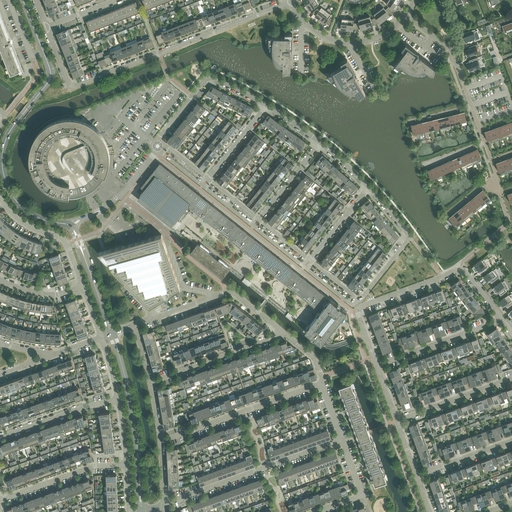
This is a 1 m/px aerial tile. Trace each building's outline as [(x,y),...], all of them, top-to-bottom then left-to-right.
[(49,9),(58,6),(56,0),(47,4),(49,9)] [(69,2),(66,3),(68,8),(72,7),(75,6),(73,0),(72,0),(71,1),(69,2)] [(142,0),(146,10),(151,8),(147,0),(142,0)] [(234,0),(233,0),(234,3),(238,13),(245,10),(240,0),(234,0)] [(248,0),(242,0),(241,1),(240,0),(245,10),(252,7),(248,0)] [(309,10),(310,9),(313,13),(317,8),(316,6),(319,4),(316,0),(313,0),(306,5),(309,10)] [(391,0),(388,0),(386,4),(389,5),(387,8),(392,12),(394,9),(395,10),(399,5),(391,0)] [(135,14),(140,12),(136,2),(131,4),(135,14)] [(234,3),(234,4),(229,6),(233,15),(238,13),(234,3)] [(131,16),(135,14),(131,4),(127,6),(131,16)] [(223,5),(218,7),(222,19),(227,17),(224,8),(223,5)] [(51,15),(60,11),(58,6),(49,9),(51,15)] [(126,18),(131,16),(127,6),(122,7),(126,18)] [(227,17),(233,15),(229,6),(224,8),(227,17)] [(122,19),(126,18),(122,7),(118,9),(122,19)] [(218,7),(212,10),(213,12),(217,21),(222,19),(218,7)] [(320,9),(318,8),(317,8),(313,13),(316,15),(315,16),(320,19),(326,11),(321,7),(320,9)] [(379,11),(378,11),(385,19),(390,16),(389,15),(392,12),(387,8),(385,9),(383,7),(379,11)] [(118,9),(113,11),(117,21),(122,19),(118,9)] [(113,23),(117,21),(113,11),(109,13),(113,23)] [(329,17),(331,14),(326,11),(320,19),(325,23),(325,22),(329,25),(332,19),(329,17)] [(378,11),(374,14),(375,17),(373,18),(376,24),(379,22),(380,23),(385,19),(378,11)] [(0,12),(0,47),(11,75),(22,71),(22,70),(12,44),(13,44),(10,38),(0,12)] [(208,14),(208,13),(208,14),(211,23),(217,21),(213,12),(208,14)] [(108,25),(113,23),(109,13),(104,14),(108,25)] [(104,26),(108,25),(104,14),(100,16),(104,26)] [(211,23),(208,14),(201,16),(205,26),(211,23)] [(193,16),(194,17),(194,18),(198,28),(205,26),(201,16),(197,18),(196,15),(193,16)] [(99,28),(104,26),(100,16),(95,18),(99,28)] [(373,18),(371,19),(370,16),(364,18),(367,28),(373,27),(372,25),(376,24),(373,18)] [(95,30),(99,28),(95,18),(91,20),(95,30)] [(193,30),(198,28),(194,18),(188,20),(193,30)] [(364,18),(358,19),(359,22),(356,23),(357,30),(361,29),(361,30),(367,28),(364,18)] [(341,28),(341,29),(347,30),(348,19),(342,19),(342,22),(339,21),(337,28),(341,28)] [(354,23),(354,20),(348,19),(347,30),(353,31),(353,29),(357,30),(356,23),(354,23)] [(86,21),(90,32),(95,30),(91,20),(86,21)] [(187,32),(193,30),(188,20),(183,22),(187,32)] [(183,22),(184,24),(179,26),(182,34),(187,32),(183,22)] [(511,22),(503,26),(504,29),(505,31),(511,28),(511,22)] [(182,34),(179,26),(173,28),(177,36),(182,34)] [(177,36),(173,28),(168,30),(171,39),(177,36)] [(68,30),(58,33),(61,39),(73,34),(70,29),(68,30)] [(464,35),(465,41),(466,40),(466,42),(469,41),(474,40),(474,39),(475,41),(476,40),(480,39),(477,30),(476,31),(475,31),(474,30),(475,30),(474,29),(465,33),(466,35),(464,35)] [(163,32),(163,31),(162,31),(166,41),(171,39),(168,30),(163,32)] [(155,34),(159,43),(166,41),(162,31),(155,34)] [(75,39),(73,34),(61,39),(63,44),(75,39)] [(278,67),(279,67),(279,68),(281,68),(283,68),(283,70),(290,73),(291,53),(288,53),(288,48),(292,48),(292,34),(285,36),(285,37),(269,37),(269,45),(271,45),(271,46),(270,47),(271,47),(271,48),(271,50),(272,53),(272,55),(273,57),(274,59),(274,60),(274,61),(275,62),(275,63),(276,64),(276,65),(277,65),(277,66),(278,67)] [(146,48),(153,46),(149,36),(142,39),(146,48)] [(63,44),(65,49),(74,46),(77,45),(75,39),(63,44)] [(131,41),(132,44),(135,53),(141,51),(137,42),(136,39),(131,41)] [(142,40),(137,42),(141,51),(146,48),(142,39),(142,40)] [(130,55),(135,53),(132,44),(127,46),(130,55)] [(420,75),(421,75),(422,75),(423,75),(424,75),(425,75),(425,74),(427,73),(428,72),(430,73),(436,69),(420,57),(418,59),(415,56),(418,53),(406,44),(403,51),(404,52),(395,65),(401,70),(402,68),(403,69),(404,69),(404,70),(406,71),(408,71),(409,72),(411,73),(413,74),(415,74),(416,75),(418,75),(419,75),(420,75)] [(474,54),(475,54),(476,55),(476,56),(481,54),(478,47),(478,45),(477,44),(469,47),(469,48),(465,50),(466,50),(468,57),(472,55),(474,54)] [(65,49),(67,55),(76,51),(79,50),(77,45),(74,46),(65,49)] [(120,45),(115,47),(119,59),(125,57),(122,48),(120,45)] [(125,57),(130,55),(127,46),(122,48),(125,57)] [(114,61),(119,59),(115,47),(110,49),(111,52),(114,61)] [(69,60),(78,56),(76,51),(67,55),(69,60)] [(103,51),(96,54),(100,66),(107,64),(104,54),(103,52),(103,51)] [(111,52),(104,54),(107,64),(114,61),(111,52)] [(71,65),(80,62),(78,56),(69,60),(71,65)] [(474,70),(476,69),(480,67),(479,66),(480,66),(481,66),(478,57),(468,60),(469,62),(470,63),(467,64),(470,71),(474,70)] [(332,81),(334,80),(338,86),(341,88),(343,91),(346,93),(350,95),(353,95),(357,94),(358,96),(365,94),(355,77),(353,78),(351,75),(354,72),(347,59),(342,65),(343,67),(329,75),(332,81)] [(73,71),(82,67),(80,62),(71,65),(73,71)] [(75,76),(84,73),(82,67),(73,71),(75,76)] [(212,87),(210,89),(205,94),(214,98),(218,90),(212,87)] [(223,92),(218,90),(214,98),(218,101),(223,92)] [(228,95),(223,92),(218,101),(219,101),(217,103),(222,105),(228,95)] [(228,106),(232,97),(228,95),(222,105),(227,108),(228,106)] [(233,108),(237,100),(232,97),(228,106),(233,108)] [(238,111),(242,102),(237,100),(233,108),(238,111)] [(241,116),(242,113),(247,105),(242,102),(238,111),(236,114),(241,116)] [(206,109),(198,103),(195,107),(202,113),(204,115),(208,111),(206,109)] [(249,117),(253,111),(254,108),(247,105),(242,113),(249,117)] [(191,112),(199,118),(202,113),(195,107),(191,112)] [(199,118),(191,112),(188,116),(195,122),(199,118)] [(192,126),(195,122),(188,116),(184,120),(192,126)] [(268,116),(262,123),(269,128),(274,120),(268,116)] [(451,128),(451,127),(448,116),(443,118),(446,129),(451,128)] [(30,157),(30,158),(30,159),(30,160),(30,161),(30,162),(30,163),(30,164),(30,165),(30,166),(31,167),(31,168),(31,169),(31,170),(32,171),(32,172),(32,173),(33,173),(33,174),(33,175),(34,175),(34,176),(34,177),(35,177),(35,178),(35,179),(36,179),(36,180),(37,181),(37,182),(38,182),(38,183),(39,184),(40,185),(41,186),(42,187),(43,188),(44,189),(45,189),(45,190),(46,190),(46,191),(47,191),(48,192),(49,192),(49,193),(50,193),(51,193),(51,194),(52,194),(53,194),(53,195),(54,195),(55,195),(55,196),(56,196),(57,196),(58,196),(58,197),(59,197),(60,197),(61,197),(62,197),(62,198),(63,198),(64,198),(65,198),(66,198),(67,198),(68,198),(69,198),(70,198),(71,198),(72,198),(73,198),(74,198),(75,198),(76,198),(77,198),(78,197),(79,197),(80,197),(81,197),(81,196),(82,196),(83,196),(84,196),(85,195),(86,195),(87,194),(88,194),(89,193),(90,193),(91,192),(92,192),(92,191),(93,191),(94,190),(95,190),(95,189),(96,188),(97,188),(97,187),(98,187),(98,186),(99,186),(99,185),(100,185),(100,184),(101,184),(101,183),(102,182),(102,181),(103,181),(103,180),(104,179),(104,178),(105,178),(105,177),(106,176),(106,175),(107,174),(107,173),(107,172),(108,171),(108,170),(108,169),(109,168),(109,167),(109,166),(109,165),(109,164),(109,163),(110,163),(110,162),(110,161),(110,160),(110,159),(110,158),(110,157),(110,156),(110,155),(110,154),(109,153),(109,152),(109,151),(109,150),(109,149),(109,148),(108,148),(108,147),(108,146),(108,145),(107,144),(107,143),(107,142),(106,142),(106,141),(106,140),(105,140),(105,139),(105,138),(104,138),(102,135),(95,127),(94,126),(93,126),(93,125),(92,125),(91,124),(90,124),(90,123),(89,123),(88,123),(88,122),(87,122),(86,122),(86,121),(85,121),(84,121),(83,120),(82,120),(81,120),(80,119),(79,119),(78,119),(77,119),(76,119),(75,118),(74,118),(73,118),(72,118),(71,118),(70,118),(69,118),(68,118),(67,118),(66,118),(65,118),(64,118),(63,119),(62,119),(61,119),(60,119),(59,119),(58,120),(57,120),(56,120),(56,121),(55,121),(54,121),(53,122),(52,122),(51,123),(50,123),(49,124),(48,124),(48,125),(47,125),(46,126),(45,126),(45,127),(44,127),(44,128),(43,128),(42,129),(42,130),(41,130),(41,131),(40,131),(39,132),(39,133),(38,133),(38,134),(37,134),(37,135),(36,136),(36,137),(35,137),(35,138),(35,139),(34,139),(34,140),(34,141),(33,141),(33,142),(33,143),(32,143),(32,144),(32,145),(31,146),(31,147),(31,148),(31,149),(30,150),(30,151),(30,152),(30,153),(30,154),(30,155),(30,156),(30,157)] [(441,131),(446,129),(443,118),(438,119),(440,129),(441,131)] [(192,126),(184,120),(181,124),(191,132),(194,128),(192,126)] [(273,131),(279,123),(274,120),(269,128),(273,131)] [(236,127),(235,125),(229,121),(225,125),(233,131),(236,127)] [(430,133),(430,132),(427,122),(422,123),(424,132),(425,132),(425,134),(430,133)] [(278,134),(283,126),(279,123),(273,131),(278,134)] [(181,124),(178,129),(187,136),(191,132),(181,124)] [(418,134),(418,135),(419,135),(417,124),(411,125),(414,135),(418,134)] [(229,135),(233,131),(225,125),(222,129),(229,135)] [(504,138),(510,136),(505,125),(500,126),(504,138)] [(278,134),(276,136),(280,139),(282,137),(288,130),(283,126),(278,134)] [(499,140),(504,138),(500,126),(495,128),(499,140)] [(220,128),(216,132),(219,134),(226,140),(229,135),(222,129),(220,128)] [(494,142),(499,140),(495,128),(490,130),(494,142)] [(178,129),(174,133),(184,141),(187,136),(178,129)] [(286,140),(292,133),(288,130),(282,137),(280,139),(285,142),(286,140)] [(489,142),(489,144),(494,142),(490,130),(485,132),(489,142)] [(174,133),(171,137),(181,145),(184,141),(174,133)] [(292,133),(286,140),(285,142),(289,146),(291,144),(296,136),(292,133)] [(223,144),(226,140),(219,134),(215,138),(223,144)] [(265,143),(263,141),(255,135),(252,139),(261,147),(265,143)] [(295,147),(301,139),(296,136),(291,144),(289,146),(294,149),(295,147)] [(167,141),(175,147),(177,149),(181,145),(171,137),(167,141)] [(223,144),(215,138),(212,142),(219,148),(223,144)] [(261,147),(252,139),(248,143),(258,151),(261,147)] [(301,151),(308,144),(301,139),(295,147),(301,151)] [(219,148),(212,142),(209,146),(216,152),(219,148)] [(258,151),(248,143),(245,148),(254,155),(255,155),(258,151)] [(205,150),(203,149),(213,156),(216,152),(209,146),(205,150)] [(245,148),(241,152),(251,159),(254,155),(245,148)] [(209,161),(213,156),(203,149),(200,153),(209,161)] [(477,149),(472,151),(477,163),(477,162),(482,160),(481,158),(477,149)] [(472,165),(477,163),(472,151),(467,154),(472,165)] [(251,159),(241,152),(238,156),(248,164),(248,163),(251,159)] [(206,165),(209,161),(200,153),(196,157),(206,165)] [(467,167),(472,165),(467,154),(462,156),(467,167)] [(322,155),(316,163),(322,168),(328,161),(322,155)] [(248,164),(238,156),(235,160),(242,166),(245,168),(248,164)] [(278,161),(281,162),(280,162),(288,168),(292,164),(284,158),(282,156),(278,161)] [(462,169),(467,167),(462,156),(457,158),(461,167),(462,169)] [(195,163),(202,169),(206,165),(196,157),(198,159),(195,163)] [(457,168),(461,167),(457,158),(452,160),(457,170),(458,169),(457,168)] [(242,166),(235,160),(231,165),(239,171),(242,166)] [(456,170),(457,170),(452,160),(448,162),(451,171),(455,169),(456,170)] [(507,172),(511,171),(507,160),(501,161),(506,174),(507,174),(507,172)] [(275,165),(277,166),(277,167),(285,173),(288,168),(280,162),(281,162),(278,161),(275,165)] [(326,172),(332,165),(328,161),(322,168),(320,170),(324,174),(326,172)] [(505,173),(505,175),(506,174),(501,161),(496,163),(499,172),(500,172),(500,175),(505,173)] [(447,173),(451,171),(448,162),(443,164),(447,174),(448,174),(447,173)] [(174,222),(175,223),(188,206),(211,225),(212,223),(215,219),(214,218),(220,211),(202,196),(163,166),(160,163),(152,173),(141,187),(144,190),(140,195),(141,195),(174,222)] [(446,175),(447,174),(443,164),(438,166),(441,175),(442,175),(446,174),(446,175)] [(239,171),(231,165),(228,169),(235,175),(239,171)] [(330,175),(336,168),(332,165),(326,172),(330,175)] [(442,175),(441,175),(438,166),(433,169),(437,178),(438,180),(443,177),(442,175)] [(285,173),(277,167),(274,171),(281,177),(285,173)] [(334,179),(340,172),(336,168),(330,175),(334,179)] [(237,176),(235,175),(228,169),(225,173),(232,179),(234,180),(237,176)] [(436,178),(436,179),(437,178),(433,169),(427,171),(431,180),(436,178)] [(281,177),(274,171),(270,175),(278,181),(281,177)] [(338,183),(344,175),(340,172),(334,179),(338,183)] [(229,183),(232,179),(225,173),(221,177),(229,183)] [(278,181),(270,175),(267,179),(274,185),(278,181)] [(315,183),(313,181),(306,175),(302,180),(310,186),(312,187),(315,183)] [(340,188),(342,186),(348,179),(344,175),(338,183),(336,184),(340,188)] [(221,177),(218,182),(225,188),(229,183),(221,177)] [(262,182),(271,189),(274,185),(267,179),(265,178),(262,182)] [(346,190),(352,183),(348,179),(342,186),(346,190)] [(302,180),(299,184),(306,190),(309,192),(312,187),(310,186),(302,180)] [(268,194),(271,189),(262,182),(258,186),(268,194)] [(352,195),(358,188),(352,183),(346,190),(352,195)] [(306,190),(299,184),(296,188),(303,194),(306,190)] [(264,198),(268,194),(258,186),(255,190),(264,198)] [(303,194),(296,188),(292,192),(302,200),(305,196),(303,194)] [(261,202),(264,198),(255,190),(251,194),(261,202)] [(490,200),(489,198),(483,190),(478,194),(486,203),(490,200)] [(302,200),(292,192),(289,197),(296,203),(296,202),(298,204),(302,200)] [(258,206),(261,202),(251,194),(248,199),(258,206)] [(482,207),(486,203),(478,194),(474,197),(480,205),(482,207)] [(293,207),(296,203),(289,197),(285,201),(293,207)] [(329,201),(331,203),(339,209),(342,204),(335,199),(333,197),(329,201)] [(482,207),(480,205),(474,197),(470,201),(478,210),(482,207)] [(247,205),(254,211),(258,206),(248,199),(245,203),(247,205)] [(368,200),(366,202),(361,206),(366,212),(373,206),(368,200)] [(293,207),(285,201),(282,205),(290,211),(292,213),(295,208),(293,207)] [(474,213),(478,210),(470,201),(466,204),(472,212),(474,213)] [(339,209),(331,203),(328,207),(327,206),(336,213),(339,209)] [(474,213),(472,212),(466,204),(462,208),(469,217),(474,213)] [(290,211),(282,205),(279,209),(286,215),(290,211)] [(327,206),(326,206),(323,210),(332,217),(336,213),(327,206)] [(377,210),(373,206),(366,212),(364,214),(368,218),(370,216),(377,210)] [(465,220),(469,217),(462,208),(458,211),(464,218),(465,220)] [(288,217),(286,215),(279,209),(275,214),(283,220),(283,219),(285,221),(288,217)] [(329,222),(332,217),(323,210),(319,214),(329,222)] [(380,214),(377,210),(370,216),(373,221),(380,214)] [(465,220),(464,218),(458,211),(453,214),(460,223),(461,224),(465,220)] [(250,247),(249,246),(255,239),(224,214),(214,226),(245,252),(245,251),(247,253),(250,247)] [(283,220),(275,214),(272,218),(279,224),(283,220)] [(325,226),(329,222),(319,214),(316,218),(325,226)] [(384,219),(380,214),(373,221),(377,225),(384,219)] [(460,223),(453,214),(449,218),(450,219),(452,221),(455,226),(457,227),(461,224),(460,223)] [(268,222),(276,228),(279,224),(272,218),(268,222)] [(322,230),(325,226),(316,218),(313,223),(314,224),(322,230)] [(387,223),(384,219),(377,225),(380,229),(387,223)] [(358,232),(360,233),(364,229),(362,227),(354,221),(351,225),(358,231),(358,232)] [(8,225),(5,222),(0,226),(0,231),(2,233),(8,225)] [(391,227),(387,223),(380,229),(383,233),(391,227)] [(311,228),(319,234),(322,230),(314,224),(311,228)] [(12,228),(8,225),(2,233),(6,236),(12,228)] [(351,225),(347,230),(355,236),(358,232),(358,231),(351,225)] [(309,227),(306,231),(308,233),(315,239),(319,234),(311,228),(309,227)] [(394,231),(391,227),(383,233),(387,237),(394,231)] [(16,231),(12,228),(6,236),(10,240),(16,231)] [(189,238),(191,235),(185,230),(183,233),(189,238)] [(355,236),(347,230),(344,234),(351,240),(355,236)] [(20,234),(16,231),(10,240),(15,242),(20,234)] [(387,237),(393,244),(399,237),(394,231),(387,237)] [(304,237),(312,243),(315,239),(308,233),(304,237)] [(24,236),(20,234),(15,242),(20,245),(24,236)] [(150,307),(180,288),(161,234),(98,252),(150,307)] [(351,240),(344,234),(341,238),(348,244),(351,240)] [(20,245),(24,247),(29,238),(24,236),(20,245)] [(312,243),(304,237),(301,241),(308,247),(312,243)] [(33,240),(29,238),(24,247),(29,250),(33,240)] [(348,244),(341,238),(337,242),(345,248),(348,244)] [(38,242),(33,240),(29,250),(35,251),(38,242)] [(297,245),(305,251),(308,247),(301,241),(299,240),(296,244),(297,245)] [(291,268),(259,242),(249,255),(281,280),(283,281),(286,276),(285,275),(291,268)] [(345,248),(337,242),(334,247),(341,253),(345,248)] [(222,278),(221,278),(223,276),(227,271),(229,269),(227,267),(228,266),(229,265),(219,258),(219,259),(218,260),(209,253),(210,251),(211,251),(201,243),(200,243),(201,244),(199,245),(198,244),(196,246),(192,251),(190,253),(221,278),(222,278)] [(382,258),(386,253),(378,247),(376,246),(373,250),(382,258)] [(341,253),(334,247),(330,251),(338,257),(341,253)] [(382,258),(373,250),(370,254),(379,262),(382,258)] [(330,251),(327,255),(335,261),(338,257),(330,251)] [(49,257),(47,258),(49,263),(51,262),(61,258),(59,253),(49,257)] [(379,262),(370,254),(366,259),(376,266),(379,262)] [(327,255),(324,259),(331,265),(335,261),(327,255)] [(2,258),(0,261),(0,266),(2,267),(5,269),(9,262),(10,259),(3,256),(2,258)] [(51,262),(53,266),(62,263),(61,258),(51,262)] [(320,264),(328,270),(331,265),(324,259),(320,264)] [(376,266),(366,259),(363,263),(372,270),(376,266)] [(481,260),(472,267),(475,271),(477,269),(481,273),(483,271),(485,273),(488,271),(486,268),(489,267),(484,259),(482,261),(481,260)] [(5,269),(8,271),(12,273),(16,265),(9,262),(5,269)] [(62,263),(53,266),(54,271),(64,267),(62,263)] [(361,269),(369,275),(372,270),(363,263),(359,267),(361,268),(361,269)] [(20,276),(23,268),(16,265),(12,273),(17,275),(20,276)] [(56,275),(65,272),(64,267),(54,271),(52,272),(54,276),(56,275)] [(361,269),(359,267),(356,271),(358,273),(365,279),(369,275),(361,269)] [(20,276),(23,277),(28,279),(30,271),(23,268),(20,276)] [(495,269),(493,271),(492,270),(483,277),(486,281),(488,279),(492,283),(500,277),(495,269)] [(36,281),(38,273),(30,271),(28,279),(33,280),(36,281)] [(295,271),(285,283),(316,308),(318,309),(321,304),(320,303),(326,296),(295,271)] [(56,275),(58,280),(67,276),(65,272),(56,275)] [(358,273),(355,277),(362,283),(365,279),(358,273)] [(59,284),(69,281),(67,276),(58,280),(59,284)] [(359,287),(362,283),(355,277),(351,281),(359,287)] [(459,279),(451,285),(455,290),(463,284),(459,279)] [(504,280),(502,282),(501,281),(498,284),(495,286),(492,288),(495,292),(497,291),(500,295),(509,288),(504,280)] [(348,286),(355,292),(359,287),(351,281),(348,286)] [(455,290),(458,295),(466,289),(463,284),(455,290)] [(442,289),(437,291),(437,292),(434,293),(437,302),(445,299),(442,289)] [(458,295),(456,297),(460,301),(462,299),(470,293),(466,289),(458,295)] [(6,292),(2,302),(7,304),(11,295),(6,292)] [(426,295),(430,304),(437,302),(434,293),(431,294),(431,293),(426,295)] [(473,297),(470,293),(462,299),(466,304),(473,297)] [(511,295),(511,294),(509,295),(508,294),(499,301),(502,305),(504,304),(507,308),(511,304),(511,295)] [(11,295),(7,304),(13,306),(16,296),(11,295)] [(422,297),(419,298),(422,307),(430,304),(426,295),(421,297),(422,297)] [(16,296),(13,306),(18,308),(21,298),(16,296)] [(477,302),(473,297),(466,304),(469,308),(477,302)] [(24,310),(26,300),(21,298),(18,308),(24,310)] [(416,299),(411,300),(414,310),(422,307),(419,298),(416,299)] [(75,299),(66,302),(67,307),(77,304),(75,299)] [(321,311),(305,331),(321,344),(324,340),(346,313),(346,312),(330,299),(321,311)] [(406,303),(404,304),(407,313),(414,310),(411,300),(406,302),(406,303)] [(224,313),(229,311),(231,301),(221,305),(224,313)] [(231,301),(229,311),(234,315),(240,308),(231,301)] [(480,306),(477,302),(469,308),(473,313),(480,306)] [(401,304),(396,306),(399,315),(407,313),(404,304),(401,305),(401,304)] [(224,313),(221,305),(216,307),(219,317),(225,315),(224,313)] [(391,318),(394,317),(399,315),(396,306),(391,308),(388,310),(391,318)] [(473,313),(476,317),(484,311),(480,306),(473,313)] [(212,317),(217,316),(214,307),(209,309),(212,317)] [(234,315),(233,317),(237,320),(238,318),(244,311),(240,308),(234,315)] [(212,317),(209,309),(204,311),(207,319),(208,319),(208,321),(213,319),(212,317)] [(244,311),(238,318),(242,321),(248,314),(244,311)] [(203,321),(200,312),(195,314),(199,325),(204,323),(203,321)] [(380,317),(378,312),(369,315),(371,321),(380,317)] [(199,325),(195,314),(190,316),(193,324),(194,327),(199,325)] [(246,324),(252,317),(248,314),(242,321),(246,324)] [(462,321),(460,316),(452,319),(456,328),(460,326),(459,322),(462,321)] [(249,329),(256,321),(252,317),(246,324),(245,326),(249,329)] [(382,323),(380,317),(371,321),(373,326),(382,323)] [(443,319),(444,321),(446,327),(449,326),(451,330),(456,328),(452,319),(448,320),(447,317),(443,319)] [(180,319),(176,321),(179,330),(179,332),(184,330),(184,328),(180,319)] [(253,332),(260,324),(256,321),(249,329),(253,332)] [(446,327),(444,321),(437,324),(440,334),(445,332),(444,328),(446,327)] [(174,331),(171,323),(166,325),(169,333),(170,336),(175,334),(174,331)] [(384,328),(382,323),(373,326),(375,331),(384,328)] [(257,336),(258,334),(264,327),(260,324),(253,332),(257,336)] [(440,334),(437,324),(429,327),(431,332),(434,331),(435,335),(440,334)] [(431,332),(429,327),(422,330),(425,339),(430,337),(428,333),(431,332)] [(496,327),(488,333),(486,335),(490,340),(500,332),(496,327)] [(386,333),(384,328),(375,331),(377,337),(386,333)] [(153,330),(143,333),(145,339),(155,336),(153,330)] [(425,339),(422,330),(414,333),(416,338),(419,337),(420,341),(425,339)] [(79,339),(89,335),(87,331),(77,334),(79,339)] [(492,345),(495,343),(503,337),(500,332),(490,340),(489,340),(492,345)] [(228,344),(224,333),(219,335),(223,346),(228,344)] [(388,339),(386,333),(377,337),(379,342),(388,339)] [(416,338),(414,333),(406,335),(410,345),(415,343),(413,339),(416,338)] [(223,346),(219,335),(214,337),(218,348),(223,346)] [(404,343),(405,347),(410,345),(406,335),(399,338),(401,344),(404,343)] [(146,344),(156,341),(155,336),(145,339),(146,344)] [(218,348),(214,337),(209,339),(213,350),(218,348)] [(506,342),(503,337),(495,343),(498,347),(506,342)] [(477,338),(472,340),(472,341),(469,342),(471,347),(474,346),(475,349),(480,348),(477,338)] [(204,343),(207,352),(213,350),(209,339),(203,341),(204,343)] [(390,344),(388,339),(379,342),(381,347),(390,344)] [(148,349),(158,346),(156,341),(146,344),(148,349)] [(199,345),(202,354),(207,352),(204,343),(203,341),(199,343),(199,345)] [(290,344),(288,345),(286,341),(281,343),(284,352),(295,348),(290,344)] [(466,342),(461,344),(465,353),(469,352),(472,351),(471,347),(469,342),(466,343),(466,342)] [(510,346),(506,342),(498,347),(501,352),(510,346)] [(194,347),(197,356),(202,354),(199,345),(199,343),(193,345),(194,347)] [(284,352),(281,343),(276,345),(279,354),(284,352)] [(381,347),(383,353),(392,350),(390,344),(381,347)] [(457,356),(460,355),(465,353),(461,344),(456,346),(457,346),(454,347),(457,356)] [(158,346),(148,349),(149,354),(159,351),(162,351),(160,345),(158,346)] [(279,354),(276,345),(271,347),(275,358),(280,357),(279,354)] [(511,351),(511,349),(510,346),(501,352),(505,357),(511,351)] [(194,347),(189,349),(192,358),(197,356),(194,347)] [(275,358),(271,347),(266,349),(270,360),(275,358)] [(446,349),(449,359),(457,356),(454,347),(451,348),(446,349)] [(183,348),(178,350),(182,361),(187,359),(184,351),(183,348)] [(192,358),(189,349),(184,351),(187,359),(192,358)] [(266,349),(261,351),(264,360),(265,362),(270,360),(266,349)] [(441,351),(441,352),(439,353),(442,362),(449,359),(446,349),(441,351)] [(178,350),(173,352),(177,363),(182,361),(178,350)] [(159,351),(149,354),(151,359),(161,357),(159,351)] [(261,351),(256,353),(259,362),(260,364),(265,362),(264,360),(261,351)] [(255,366),(254,363),(259,362),(256,353),(250,354),(255,366)] [(434,364),(439,363),(442,362),(439,353),(436,354),(436,353),(431,355),(434,364)] [(255,366),(250,354),(245,356),(250,368),(255,366)] [(426,357),(423,358),(425,364),(427,367),(434,364),(431,355),(426,357)] [(250,368),(245,356),(240,358),(244,369),(250,368)] [(161,357),(151,359),(152,365),(162,362),(161,357)] [(244,369),(240,358),(235,360),(237,366),(239,371),(244,369)] [(424,368),(427,367),(425,364),(423,358),(421,359),(420,359),(416,360),(419,370),(424,368)] [(74,368),(71,359),(66,361),(69,369),(74,368)] [(411,373),(414,372),(419,370),(416,360),(411,362),(411,363),(408,364),(411,373)] [(69,369),(66,361),(62,363),(65,371),(66,374),(70,372),(69,369)] [(238,372),(237,370),(236,366),(233,361),(228,362),(231,371),(232,371),(232,374),(238,372)] [(154,370),(164,367),(162,362),(152,365),(154,370)] [(223,364),(226,373),(231,371),(228,362),(223,364)] [(226,373),(223,364),(218,366),(221,375),(226,373)] [(494,372),(497,371),(495,365),(487,368),(491,378),(496,376),(494,372)] [(51,378),(56,377),(55,375),(52,366),(47,368),(50,376),(51,378)] [(218,366),(213,368),(217,379),(222,378),(221,375),(218,366)] [(398,367),(389,371),(391,376),(401,373),(398,367)] [(213,368),(208,370),(212,381),(217,379),(213,368)] [(317,377),(313,368),(308,370),(311,379),(317,377)] [(486,379),(491,378),(487,368),(480,371),(482,376),(484,375),(486,379)] [(208,370),(203,372),(207,383),(212,381),(208,370)] [(311,379),(308,370),(303,372),(306,381),(311,379)] [(479,377),(482,376),(480,371),(472,374),(476,383),(480,381),(479,377)] [(203,372),(198,374),(201,383),(202,385),(207,383),(203,372)] [(292,374),(293,376),(296,385),(301,383),(298,374),(297,372),(292,374)] [(298,374),(301,383),(306,381),(303,372),(298,374)] [(393,382),(402,378),(401,373),(391,376),(393,382)] [(193,375),(196,384),(201,383),(198,374),(193,375)] [(471,385),(476,383),(472,374),(465,377),(466,382),(469,381),(471,385)] [(196,384),(193,375),(188,377),(192,389),(197,387),(196,384)] [(461,378),(457,379),(460,389),(465,387),(464,383),(466,382),(465,377),(464,375),(461,376),(461,378)] [(296,385),(293,376),(288,378),(291,387),(296,385)] [(188,377),(182,379),(186,388),(186,391),(192,389),(188,377)] [(283,380),(286,388),(291,387),(288,378),(283,380)] [(395,387),(404,384),(402,378),(393,382),(395,387)] [(273,383),(276,392),(281,390),(278,382),(277,379),(271,381),(272,383),(273,383)] [(454,387),(456,391),(460,389),(457,379),(449,382),(451,388),(454,387)] [(12,392),(17,391),(17,389),(13,380),(9,382),(12,391),(12,392)] [(278,382),(281,390),(286,388),(283,380),(278,382)] [(9,382),(4,384),(7,392),(8,394),(12,392),(12,391),(9,382)] [(450,393),(448,389),(451,388),(449,382),(442,385),(445,394),(450,393)] [(273,383),(272,383),(267,385),(271,394),(276,392),(273,383)] [(338,394),(339,396),(343,395),(344,397),(347,403),(347,406),(343,407),(344,409),(346,408),(346,409),(347,409),(347,410),(347,411),(347,412),(348,412),(348,413),(349,414),(350,413),(351,417),(357,433),(358,436),(359,439),(365,455),(367,458),(365,459),(365,460),(365,461),(366,461),(366,462),(366,463),(366,464),(367,464),(367,465),(365,466),(364,466),(365,468),(369,466),(370,468),(372,474),(373,477),(369,479),(370,481),(373,480),(375,485),(384,482),(386,481),(370,435),(369,432),(368,429),(367,429),(351,383),(339,388),(341,393),(338,394)] [(397,393),(406,389),(404,384),(395,387),(397,393)] [(261,385),(256,387),(257,387),(260,398),(266,396),(262,387),(261,385)] [(262,387),(266,396),(271,394),(267,385),(262,387)] [(439,392),(440,396),(445,394),(442,385),(434,388),(436,393),(439,392)] [(256,387),(251,388),(252,391),(255,399),(260,398),(257,387),(256,387)] [(435,398),(433,394),(436,393),(434,388),(426,391),(430,400),(435,398)] [(76,400),(82,398),(78,389),(73,391),(76,400)] [(399,398),(408,395),(406,389),(397,393),(399,398)] [(68,393),(71,402),(76,400),(73,391),(68,393)] [(247,393),(250,401),(255,399),(252,391),(247,393)] [(424,398),(425,402),(430,400),(426,391),(419,393),(421,399),(424,398)] [(505,401),(504,398),(506,397),(504,391),(502,392),(501,392),(496,393),(500,403),(505,401)] [(63,394),(66,403),(71,402),(68,393),(63,394)] [(243,404),(249,402),(245,393),(240,395),(243,404)] [(489,397),(492,406),(500,403),(496,393),(492,395),(492,396),(489,397)] [(58,396),(61,405),(66,403),(63,394),(58,396)] [(238,406),(243,404),(240,395),(235,397),(238,406)] [(401,403),(410,400),(408,395),(399,398),(401,403)] [(53,398),(56,407),(61,405),(58,396),(53,398)] [(233,408),(238,406),(235,397),(230,399),(233,408)] [(315,401),(313,397),(308,399),(311,408),(312,411),(320,408),(317,400),(315,401)] [(486,397),(481,399),(485,408),(492,406),(489,397),(486,398),(486,397)] [(42,400),(43,402),(46,411),(51,409),(48,400),(47,398),(42,400)] [(48,400),(51,409),(56,407),(53,398),(48,400)] [(230,399),(225,401),(228,409),(233,408),(230,399)] [(303,401),(306,410),(311,408),(308,399),(303,401)] [(477,401),(474,402),(477,411),(485,408),(481,399),(476,401),(477,401)] [(219,400),(214,402),(218,413),(223,411),(220,403),(219,400)] [(403,409),(412,406),(410,400),(401,403),(403,409)] [(223,411),(228,409),(225,401),(220,403),(223,411)] [(303,401),(298,403),(301,412),(302,415),(307,413),(306,410),(303,401)] [(38,404),(41,413),(46,411),(43,402),(38,404)] [(214,402),(209,404),(210,406),(213,415),(218,413),(214,402)] [(471,403),(466,404),(469,414),(477,411),(474,402),(471,403)] [(293,405),(296,414),(301,412),(298,403),(293,405)] [(32,405),(36,414),(41,413),(38,404),(32,405)] [(461,407),(459,408),(462,417),(469,414),(466,404),(461,406),(461,407)] [(36,414),(32,405),(27,407),(31,416),(36,414)] [(288,407),(291,416),(296,414),(293,405),(288,407)] [(208,417),(213,415),(210,406),(204,408),(208,417)] [(21,407),(16,409),(17,411),(20,420),(25,418),(22,409),(21,407)] [(31,416),(27,407),(22,409),(25,418),(31,416)] [(291,416),(288,407),(282,409),(286,418),(287,420),(292,418),(291,416)] [(199,408),(193,410),(194,412),(197,421),(203,419),(199,410),(199,408)] [(203,419),(208,417),(204,408),(199,410),(203,419)] [(451,410),(454,419),(462,417),(459,408),(456,409),(456,408),(451,410)] [(14,409),(15,412),(12,413),(15,422),(20,420),(17,411),(16,409),(14,409)] [(286,418),(282,409),(277,411),(281,420),(286,418)] [(6,412),(7,415),(10,424),(15,422),(12,413),(11,410),(6,412)] [(192,423),(197,421),(194,412),(193,410),(188,411),(192,422),(192,423)] [(448,418),(449,421),(454,419),(451,410),(446,412),(443,413),(445,419),(448,418)] [(281,420),(277,411),(272,412),(275,421),(281,420)] [(272,412),(267,414),(271,426),(276,424),(275,421),(272,412)] [(444,423),(443,420),(445,419),(443,413),(441,415),(440,414),(436,416),(439,425),(444,423)] [(267,414),(262,416),(266,427),(271,426),(270,423),(267,414)] [(10,424),(7,415),(2,417),(5,426),(10,424)] [(84,419),(83,415),(77,417),(80,427),(87,424),(87,418),(84,419)] [(261,429),(266,427),(262,416),(257,418),(261,429)] [(433,423),(434,427),(439,425),(436,416),(431,417),(431,418),(428,419),(430,424),(433,423)] [(80,427),(77,417),(72,419),(75,428),(80,427)] [(75,428),(72,419),(67,421),(70,430),(75,428)] [(70,430),(67,421),(62,423),(65,432),(70,430)] [(418,422),(409,425),(411,431),(420,427),(418,422)] [(57,425),(60,434),(65,432),(62,423),(57,425)] [(324,429),(322,423),(320,424),(326,440),(331,437),(327,428),(324,429)] [(506,434),(511,433),(507,423),(500,426),(502,431),(505,430),(506,434)] [(244,436),(243,433),(240,424),(235,426),(238,435),(239,438),(244,436)] [(321,441),(326,440),(320,424),(319,424),(321,430),(318,431),(321,441)] [(60,434),(57,425),(52,427),(55,436),(60,434)] [(238,435),(235,426),(230,428),(233,437),(238,435)] [(499,432),(502,431),(500,426),(492,429),(496,438),(500,436),(499,432)] [(55,436),(52,427),(47,429),(50,438),(55,436)] [(309,434),(312,444),(317,443),(311,427),(310,428),(312,433),(309,434)] [(317,443),(321,441),(318,431),(315,432),(313,427),(311,427),(317,443)] [(420,427),(411,431),(413,436),(422,433),(420,427)] [(224,430),(228,439),(233,437),(230,428),(224,430)] [(42,430),(45,439),(50,438),(47,429),(42,430)] [(491,440),(496,438),(492,429),(485,432),(487,437),(489,436),(491,440)] [(42,430),(37,432),(40,441),(41,444),(46,442),(45,439),(42,430)] [(219,432),(223,441),(228,439),(224,430),(219,432)] [(302,431),(308,447),(312,444),(309,434),(306,436),(304,430),(302,431)] [(300,438),(303,447),(308,447),(302,431),(301,431),(303,437),(300,438)] [(40,441),(37,432),(31,434),(35,443),(40,441)] [(214,433),(218,442),(223,441),(219,432),(214,433)] [(484,438),(487,437),(485,432),(477,434),(480,444),(485,442),(484,438)] [(209,435),(212,444),(218,442),(214,433),(209,435)] [(299,450),(303,447),(300,438),(296,439),(294,433),(293,434),(299,450)] [(422,433),(413,436),(415,441),(424,438),(422,433)] [(26,436),(30,445),(35,443),(31,434),(26,436)] [(294,451),(299,450),(293,434),(292,434),(294,440),(291,441),(294,451)] [(476,446),(480,444),(477,434),(469,437),(471,443),(474,441),(476,446)] [(212,444),(209,435),(204,437),(207,446),(212,444)] [(30,445),(26,436),(21,438),(24,447),(30,445)] [(208,449),(207,446),(204,437),(199,439),(202,448),(203,448),(204,451),(208,449)] [(285,454),(290,453),(284,437),(283,438),(285,443),(282,444),(285,454)] [(290,453),(294,451),(291,441),(287,442),(285,437),(284,437),(290,453)] [(468,444),(471,443),(469,437),(462,440),(465,449),(470,448),(468,444)] [(24,447),(21,438),(16,440),(19,449),(24,447)] [(424,438),(415,441),(417,447),(426,443),(424,438)] [(197,450),(202,448),(199,439),(194,441),(197,450)] [(19,449),(16,440),(11,442),(14,451),(19,449)] [(273,447),(272,447),(276,457),(281,457),(275,440),(274,441),(276,446),(273,448),(273,447)] [(275,440),(281,457),(285,454),(282,444),(278,446),(276,440),(275,440)] [(460,451),(465,449),(462,440),(454,443),(456,448),(459,447),(460,451)] [(189,443),(192,452),(197,450),(194,441),(189,443)] [(14,451),(11,442),(6,443),(9,452),(14,451)] [(9,452),(6,443),(1,445),(4,454),(9,452)] [(419,452),(428,449),(426,443),(417,447),(419,452)] [(455,453),(453,449),(456,448),(454,443),(446,445),(450,455),(455,453)] [(267,447),(268,448),(271,458),(276,457),(272,447),(271,445),(267,447)] [(444,453),(445,457),(450,455),(446,445),(439,448),(441,454),(444,453)] [(83,449),(87,461),(93,459),(89,450),(90,449),(90,448),(86,449),(85,448),(83,449)] [(78,451),(79,454),(82,463),(87,461),(83,449),(78,451)] [(421,457),(430,454),(428,449),(419,452),(421,457)] [(505,463),(510,462),(509,461),(511,460),(511,459),(509,452),(506,453),(506,452),(501,454),(505,463)] [(240,453),(239,454),(241,459),(237,460),(241,470),(246,469),(240,453)] [(246,457),(243,458),(241,453),(240,453),(246,469),(250,467),(246,456),(246,457)] [(334,464),(336,470),(337,470),(331,453),(327,456),(331,466),(334,464)] [(340,463),(336,453),(331,453),(337,470),(338,469),(336,464),(339,462),(340,463)] [(74,455),(77,464),(82,463),(79,454),(74,455)] [(423,463),(432,460),(430,454),(421,457),(423,463)] [(496,456),(497,456),(494,457),(496,463),(499,462),(500,465),(505,463),(501,454),(496,456)] [(63,457),(64,459),(67,468),(72,466),(69,457),(68,455),(63,457)] [(69,457),(72,466),(77,464),(74,455),(69,457)] [(254,464),(251,455),(246,456),(250,467),(254,464)] [(237,460),(234,462),(232,456),(231,457),(237,473),(241,470),(237,460)] [(329,472),(327,467),(331,466),(327,456),(322,457),(328,473),(329,472)] [(231,457),(230,457),(232,463),(228,464),(232,473),(237,473),(231,457)] [(325,468),(327,473),(328,473),(322,457),(318,459),(321,469),(325,468)] [(491,458),(486,459),(490,469),(494,467),(494,466),(497,465),(496,463),(494,457),(491,458)] [(58,461),(62,470),(67,468),(64,459),(58,461)] [(228,464),(225,465),(223,459),(222,460),(228,476),(232,473),(228,464)] [(320,476),(318,470),(321,469),(318,459),(313,460),(319,476),(320,476)] [(481,461),(482,462),(479,463),(481,468),(483,467),(485,471),(490,469),(486,459),(481,461)] [(222,460),(221,460),(223,466),(219,467),(223,477),(228,476),(222,460)] [(316,471),(318,477),(319,476),(313,460),(309,463),(312,472),(316,471)] [(53,463),(57,472),(62,470),(58,461),(53,463)] [(48,465),(52,474),(57,472),(53,463),(48,465)] [(213,463),(212,464),(214,469),(210,470),(214,480),(219,479),(213,463)] [(219,467),(216,468),(214,463),(213,463),(219,479),(223,477),(219,467)] [(307,474),(309,480),(310,479),(304,463),(300,466),(303,475),(307,474)] [(311,479),(309,473),(312,472),(309,463),(304,463),(310,479),(311,479)] [(476,464),(476,463),(471,465),(474,474),(479,473),(478,469),(481,468),(479,463),(476,464)] [(43,467),(46,476),(52,474),(48,465),(43,467)] [(466,468),(464,469),(466,476),(469,475),(469,476),(474,474),(471,465),(466,467),(466,468)] [(204,466),(203,467),(205,472),(201,474),(205,483),(210,483),(204,466)] [(204,466),(210,483),(214,480),(210,470),(207,472),(205,466),(204,466)] [(302,482),(300,477),(303,475),(300,466),(295,467),(301,483),(302,482)] [(38,468),(41,477),(46,476),(43,467),(38,468)] [(298,478),(300,483),(301,483),(295,467),(291,469),(294,479),(298,478)] [(33,470),(36,479),(41,477),(38,468),(33,470)] [(293,486),(291,480),(294,479),(291,469),(286,470),(292,486),(293,486)] [(459,480),(464,478),(464,477),(466,476),(464,469),(461,470),(460,469),(456,471),(459,480)] [(28,472),(31,481),(36,479),(33,470),(28,472)] [(289,481),(291,486),(292,486),(286,470),(282,472),(286,483),(286,482),(289,481)] [(453,478),(454,482),(459,480),(456,471),(451,472),(451,473),(448,474),(450,480),(453,478)] [(23,474),(26,483),(31,481),(28,472),(23,474)] [(277,475),(281,485),(286,483),(282,472),(277,475)] [(18,476),(21,485),(26,483),(23,474),(18,476)] [(197,475),(196,475),(200,486),(205,483),(201,474),(197,475)] [(13,478),(16,487),(21,485),(18,476),(13,478)] [(9,485),(11,489),(16,487),(13,478),(6,480),(8,485),(9,485)] [(439,478),(429,481),(431,487),(441,483),(439,478)] [(90,483),(89,479),(83,481),(87,490),(93,488),(93,482),(90,483)] [(78,483),(81,492),(87,490),(83,481),(78,483)] [(259,492),(264,491),(261,481),(256,482),(259,492)] [(259,493),(259,492),(256,482),(251,483),(257,499),(258,498),(256,493),(259,492),(259,493)] [(338,482),(333,484),(335,488),(334,488),(337,496),(343,495),(339,486),(338,482)] [(73,485),(76,494),(81,492),(78,483),(73,485)] [(253,494),(255,499),(257,499),(251,483),(247,485),(250,495),(253,494)] [(349,488),(347,483),(339,486),(343,495),(348,493),(348,492),(346,489),(349,488)] [(433,492),(443,489),(441,483),(431,487),(433,492)] [(68,487),(71,496),(76,494),(73,485),(68,487)] [(249,502),(247,496),(250,495),(247,485),(242,486),(248,502),(249,502)] [(503,492),(506,491),(504,485),(501,486),(496,488),(500,497),(505,496),(503,492)] [(244,497),(246,503),(248,502),(242,486),(237,489),(241,498),(244,497)] [(63,489),(66,498),(71,496),(68,487),(63,489)] [(329,490),(332,498),(337,496),(334,488),(329,490)] [(495,499),(500,497),(496,488),(492,490),(489,491),(491,496),(494,495),(495,499)] [(67,500),(66,498),(63,489),(58,490),(61,499),(62,502),(67,500)] [(237,506),(238,505),(233,489),(228,492),(232,501),(235,500),(237,506)] [(240,505),(238,499),(241,498),(237,489),(233,489),(238,505),(240,505)] [(435,497),(444,494),(443,489),(433,492),(435,497)] [(53,492),(56,501),(61,499),(58,490),(53,492)] [(324,491),(327,500),(332,498),(329,490),(324,491)] [(319,493),(322,502),(327,500),(324,491),(319,493)] [(488,497),(491,496),(489,491),(486,492),(481,493),(485,503),(489,501),(488,497)] [(51,503),(56,501),(53,492),(48,494),(51,503)] [(231,508),(229,503),(232,501),(228,492),(224,493),(229,509),(231,508)] [(226,504),(228,509),(229,509),(224,493),(219,495),(223,505),(226,504)] [(322,502),(319,493),(314,495),(317,504),(322,502)] [(480,505),(485,503),(481,493),(476,495),(474,496),(476,502),(478,501),(480,505)] [(51,503),(48,494),(43,496),(46,505),(47,507),(52,506),(51,503)] [(437,503),(446,499),(444,494),(435,497),(437,503)] [(220,511),(222,511),(219,506),(223,505),(219,495),(214,496),(220,511)] [(317,504),(314,495),(309,497),(312,506),(317,504)] [(37,498),(41,507),(46,505),(43,496),(37,498)] [(217,507),(218,511),(220,511),(214,496),(210,498),(214,508),(217,507)] [(469,508),(474,507),(473,503),(476,502),(474,496),(471,497),(466,499),(469,508)] [(312,506),(309,497),(304,499),(307,508),(312,506)] [(37,511),(42,509),(41,507),(37,498),(32,500),(37,511)] [(214,508),(210,498),(205,499),(210,511),(211,511),(210,509),(214,508)] [(208,510),(208,511),(210,511),(205,499),(201,502),(205,511),(208,510)] [(307,508),(304,499),(299,501),(302,509),(307,508)] [(439,508),(448,505),(446,499),(437,503),(439,508)] [(463,506),(465,510),(469,508),(466,499),(461,501),(458,502),(460,507),(463,506)] [(31,511),(34,511),(37,511),(32,500),(27,502),(31,511)] [(302,509),(299,501),(294,502),(297,511),(302,509)] [(26,511),(31,511),(27,502),(22,503),(25,511),(26,511)] [(202,511),(205,511),(201,502),(196,502),(199,511),(202,511)] [(290,511),(294,511),(297,511),(294,502),(288,504),(290,511)]
